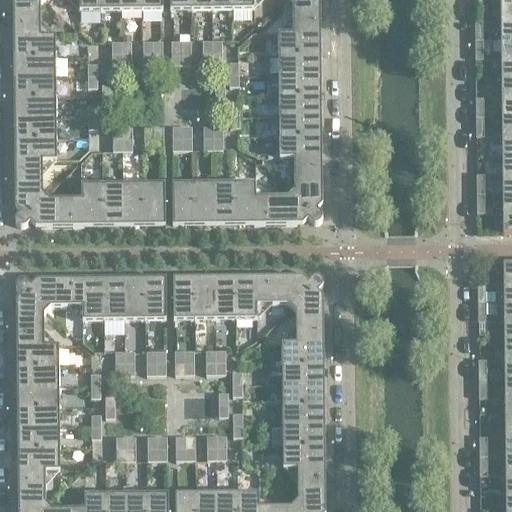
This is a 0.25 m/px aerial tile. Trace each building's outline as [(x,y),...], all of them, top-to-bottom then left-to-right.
[(41,40),(41,8),(44,5),(39,0),(12,0),(13,42),(15,42),(15,41),(41,41),(41,40)] [(101,15),(100,0),(80,0),(80,1),(79,1),(79,15),(101,15)] [(121,15),(121,0),(100,0),(101,15),(121,15)] [(142,14),(141,0),(121,0),(121,15),(142,14)] [(163,14),(162,0),(141,0),(142,14),(163,14)] [(191,14),(191,0),(169,0),(170,14),(191,14)] [(212,14),(211,0),(191,0),(191,14),(212,14)] [(232,14),(232,0),(211,0),(212,14),(232,14)] [(232,0),(232,14),(254,13),(253,0),(232,0)] [(320,39),(320,0),(290,0),(289,2),(292,5),(292,37),(292,38),(318,38),(318,39),(320,39)] [(511,5),(500,6),(500,22),(511,22),(511,5)] [(511,43),(511,22),(500,22),(500,44),(511,43)] [(483,44),(483,32),(475,32),(475,44),(483,44)] [(321,58),(320,39),(318,39),(318,38),(292,38),(292,37),(278,37),(278,59),(321,58)] [(56,61),(55,40),(55,39),(41,40),(41,41),(15,41),(15,42),(13,42),(13,61),(56,61)] [(511,43),(500,44),(501,66),(511,65),(511,43)] [(483,56),(483,44),(475,44),(475,56),(483,56)] [(153,58),(153,46),(143,46),(143,58),(153,58)] [(162,58),(162,46),(153,46),(153,58),(162,58)] [(181,58),(181,46),(171,46),(172,58),(181,58)] [(191,58),(191,46),(181,46),(181,58),(191,58)] [(212,58),(212,46),(203,46),(203,58),(212,58)] [(222,58),(222,46),(212,46),(212,58),(222,58)] [(122,59),(122,47),(112,47),(112,59),(122,59)] [(131,59),(131,47),(122,47),(122,59),(131,59)] [(153,70),(153,58),(143,58),(143,70),(153,70)] [(163,70),(162,58),(153,58),(153,70),(163,70)] [(181,70),(181,58),(172,58),(172,70),(181,70)] [(191,70),(191,58),(181,58),(181,70),(191,70)] [(212,70),(212,58),(203,58),(203,70),(212,70)] [(222,70),(222,58),(212,58),(212,70),(222,70)] [(321,79),(321,58),(278,59),(279,79),(321,79)] [(122,71),(122,59),(112,59),(112,71),(122,71)] [(131,71),(131,59),(122,59),(122,71),(131,71)] [(56,81),(56,61),(13,61),(14,82),(56,81)] [(511,82),(511,65),(501,66),(501,83),(511,82)] [(239,80),(239,67),(229,68),(229,80),(239,80)] [(97,81),(97,69),(88,69),(88,81),(97,81)] [(321,99),(321,79),(279,79),(279,100),(321,99)] [(239,91),(239,80),(229,80),(229,92),(239,91)] [(56,102),(56,81),(14,82),(14,102),(56,102)] [(97,93),(97,81),(88,81),(88,93),(97,93)] [(511,82),(501,83),(501,99),(511,99),(511,82)] [(225,100),(225,88),(215,88),(215,100),(225,100)] [(112,101),(111,89),(102,89),(102,101),(112,101)] [(321,120),(321,99),(279,100),(279,120),(321,120)] [(511,120),(511,99),(501,99),(501,121),(511,120)] [(225,112),(225,100),(215,100),(215,112),(225,112)] [(112,113),(112,101),(102,101),(102,113),(112,113)] [(56,122),(56,102),(14,102),(14,123),(56,122)] [(239,121),(239,109),(230,109),(230,121),(239,121)] [(484,122),(483,109),(476,110),(476,122),(484,122)] [(98,122),(97,110),(88,110),(88,122),(98,122)] [(322,140),(321,120),(279,120),(279,141),(322,140)] [(511,120),(501,121),(501,143),(511,142),(511,120)] [(239,133),(239,121),(230,121),(230,133),(239,133)] [(56,143),(56,122),(14,123),(14,143),(56,143)] [(98,134),(98,122),(88,122),(88,134),(98,134)] [(484,134),(484,122),(476,122),(476,134),(484,134)] [(182,143),(182,131),(172,131),(172,144),(182,143)] [(192,143),(191,131),(182,131),(182,143),(192,143)] [(213,143),(213,131),(203,131),(204,143),(213,143)] [(223,143),(223,131),(213,131),(213,143),(223,143)] [(123,144),(122,132),(113,132),(113,144),(123,144)] [(132,144),(132,132),(122,132),(123,144),(132,144)] [(154,144),(154,132),(144,132),(144,144),(154,144)] [(163,144),(163,132),(154,132),(154,144),(163,144)] [(322,159),(322,140),(279,141),(280,162),(294,162),(294,161),(320,161),(320,159),(322,159)] [(511,159),(511,142),(501,143),(502,160),(511,159)] [(57,165),(56,143),(14,143),(14,163),(16,163),(16,164),(42,164),(42,165),(57,165)] [(182,155),(182,143),(172,144),(173,156),(182,155)] [(192,155),(192,143),(182,143),(182,155),(192,155)] [(213,155),(213,143),(204,143),(204,155),(213,155)] [(223,155),(223,143),(213,143),(213,155),(223,155)] [(123,156),(123,144),(113,144),(113,156),(123,156)] [(132,156),(132,144),(123,144),(123,156),(132,156)] [(154,156),(154,144),(144,144),(144,156),(154,156)] [(163,156),(163,144),(154,144),(154,156),(163,156)] [(322,208),(322,160),(322,159),(320,159),(320,161),(294,161),(294,162),(294,194),(291,197),(321,226),(321,225),(322,223),(322,222),(322,221),(322,220),(322,219),(321,218),(317,213),(322,208)] [(511,159),(502,160),(502,176),(511,176),(511,159)] [(43,196),(42,165),(42,164),(16,164),(16,163),(14,163),(15,211),(20,216),(16,220),(16,221),(15,223),(15,224),(15,225),(15,226),(16,227),(16,228),(17,229),(46,200),(43,196)] [(511,197),(511,176),(502,176),(502,198),(511,197)] [(484,198),(484,186),(476,186),(476,198),(484,198)] [(194,230),(193,187),(172,188),(172,230),(194,230)] [(214,229),(214,187),(193,187),(194,230),(214,229)] [(235,229),(234,187),(214,187),(214,229),(235,229)] [(255,227),(255,201),(256,201),(256,187),(234,187),(235,229),(254,229),(254,227),(255,227)] [(103,231),(102,188),(81,188),(81,203),(82,203),(82,229),(84,229),(84,231),(103,231)] [(123,230),(123,188),(102,188),(103,231),(123,230)] [(144,230),(143,188),(123,188),(123,230),(144,230)] [(165,230),(165,207),(165,188),(143,188),(144,230),(165,230)] [(321,226),(291,197),(287,201),(256,201),(255,201),(255,227),(254,227),(254,229),(302,228),(307,223),(312,227),(313,228),(314,228),(316,228),(318,228),(320,227),(321,226)] [(511,197),(502,198),(502,220),(511,219),(511,197)] [(484,210),(484,198),(476,198),(477,210),(484,210)] [(82,229),(82,203),(81,203),(50,203),(46,200),(17,229),(18,230),(20,231),(22,231),(23,231),(25,231),(26,230),(30,226),(35,231),(84,231),(84,229),(82,229)] [(511,237),(511,219),(502,220),(502,237),(511,237)] [(511,267),(503,267),(503,285),(511,284),(511,267)] [(292,312),(321,282),(319,281),(318,280),(316,280),(314,280),(313,281),(312,282),(308,286),(303,280),(254,281),(254,283),(256,283),(256,309),(257,309),(288,309),(292,312)] [(215,324),(215,283),(215,281),(194,282),(194,284),(195,324),(215,324)] [(236,323),(235,283),(235,281),(215,281),(215,283),(215,324),(236,323)] [(256,309),(256,283),(254,283),(254,281),(235,281),(235,283),(236,323),(257,323),(257,309),(256,309)] [(124,325),(124,284),(124,282),(103,283),(103,285),(104,325),(124,325)] [(145,324),(144,284),(144,282),(124,282),(124,284),(124,325),(145,324)] [(166,324),(166,284),(166,282),(144,282),(144,284),(145,324),(166,324)] [(195,324),(194,284),(194,282),(173,282),(173,324),(195,324)] [(324,349),(323,306),(323,300),(318,295),(322,291),(322,290),(323,289),(323,287),(323,285),(322,283),(321,282),(292,312),(295,315),(296,347),(296,348),(322,348),(322,349),(324,349)] [(83,311),(83,285),(85,285),(84,283),(36,283),(31,289),(26,285),(25,284),(24,284),(23,283),(22,283),(20,284),(19,285),(18,285),(47,315),(51,311),(82,311),(83,311)] [(104,325),(103,285),(103,283),(84,283),(85,285),(83,285),(83,311),(82,311),(82,325),(104,325)] [(511,306),(511,284),(503,285),(503,307),(511,306)] [(44,351),(44,350),(44,318),(47,315),(18,285),(17,286),(16,288),(16,289),(16,290),(16,291),(16,292),(16,293),(17,294),(21,298),(16,304),(16,352),(18,352),(18,351),(44,351)] [(485,307),(485,295),(477,295),(478,307),(485,307)] [(511,306),(503,307),(503,328),(511,328),(511,306)] [(486,319),(485,307),(478,307),(478,319),(486,319)] [(324,368),(324,349),(322,349),(322,348),(296,348),(296,347),(282,347),(282,369),(324,368)] [(59,371),(59,350),(59,349),(44,350),(44,351),(18,351),(18,352),(16,352),(17,371),(59,371)] [(138,377),(146,377),(146,353),(138,353),(138,377)] [(156,368),(156,356),(146,356),(147,368),(156,368)] [(166,368),(166,356),(156,356),(156,368),(166,368)] [(184,368),(184,356),(175,356),(175,368),(184,368)] [(194,368),(194,356),(184,356),(184,368),(194,368)] [(216,368),(215,356),(206,356),(206,368),(216,368)] [(225,368),(225,356),(215,356),(216,368),(225,368)] [(125,369),(125,357),(115,357),(115,369),(125,369)] [(134,369),(134,357),(125,357),(125,369),(134,369)] [(156,380),(156,368),(147,368),(147,380),(156,380)] [(166,380),(166,368),(156,368),(156,380),(166,380)] [(184,380),(184,368),(175,368),(175,380),(184,380)] [(194,380),(194,368),(184,368),(184,380),(194,380)] [(216,380),(216,368),(206,368),(206,380),(216,380)] [(225,380),(225,368),(216,368),(216,380),(225,380)] [(324,389),(324,368),(282,369),(282,389),(324,389)] [(125,381),(125,369),(115,369),(115,381),(125,381)] [(135,381),(134,369),(125,369),(125,381),(135,381)] [(59,391),(59,371),(17,371),(17,392),(59,391)] [(486,383),(486,371),(478,372),(478,384),(486,383)] [(242,389),(242,377),(232,378),(233,390),(242,389)] [(100,391),(100,379),(91,379),(91,391),(100,391)] [(486,396),(486,383),(478,384),(479,396),(486,396)] [(242,401),(242,389),(233,390),(233,402),(242,401)] [(324,409),(324,389),(282,389),(282,410),(324,409)] [(59,412),(59,391),(17,392),(17,412),(59,412)] [(100,403),(100,391),(91,391),(91,403),(100,403)] [(228,410),(228,398),(218,398),(218,410),(228,410)] [(115,411),(115,399),(105,399),(105,411),(115,411)] [(325,430),(324,409),(282,410),(282,430),(325,430)] [(228,422),(228,410),(218,410),(219,422),(228,422)] [(115,423),(115,411),(105,411),(105,423),(115,423)] [(59,432),(59,412),(17,412),(17,433),(59,432)] [(242,430),(242,418),(233,419),(233,431),(242,430)] [(101,432),(101,420),(91,420),(91,432),(101,432)] [(242,442),(242,430),(233,431),(233,443),(242,442)] [(325,450),(325,430),(282,430),(283,451),(325,450)] [(60,453),(59,432),(17,433),(17,453),(60,453)] [(101,444),(101,432),(91,432),(92,444),(101,444)] [(185,453),(185,441),(176,441),(176,453),(185,453)] [(195,453),(195,441),(185,441),(185,453),(195,453)] [(216,453),(216,441),(207,441),(207,453),(216,453)] [(226,453),(226,441),(216,441),(216,453),(226,453)] [(126,454),(126,442),(116,442),(116,454),(126,454)] [(135,454),(135,442),(126,442),(126,454),(135,454)] [(157,454),(157,442),(147,442),(147,454),(157,454)] [(167,454),(167,442),(157,442),(157,454),(167,454)] [(487,461),(487,449),(479,449),(479,461),(487,461)] [(325,469),(325,450),(283,451),(283,472),(297,472),(297,471),(323,471),(323,469),(325,469)] [(60,475),(60,453),(17,453),(18,473),(20,472),(20,474),(46,474),(46,475),(60,475)] [(185,465),(185,453),(176,453),(176,465),(185,465)] [(195,465),(195,453),(185,453),(185,465),(195,465)] [(217,465),(216,453),(207,453),(207,465),(217,465)] [(226,465),(226,453),(216,453),(217,465),(226,465)] [(126,466),(126,454),(116,454),(116,466),(126,466)] [(136,466),(135,454),(126,454),(126,466),(136,466)] [(157,466),(157,454),(147,454),(148,466),(157,466)] [(167,466),(167,454),(157,454),(157,466),(167,466)] [(487,473),(487,461),(479,461),(479,473),(487,473)] [(325,511),(325,470),(325,469),(323,469),(323,471),(297,471),(297,472),(298,504),(294,507),(299,511),(325,511)] [(46,506),(46,475),(46,474),(20,474),(20,472),(18,473),(18,511),(46,511),(49,509),(46,506)] [(196,511),(196,497),(175,497),(175,511),(196,511)] [(217,511),(217,497),(196,497),(196,511),(217,511)] [(237,511),(237,497),(217,497),(217,511),(237,511)] [(258,511),(259,511),(259,497),(237,497),(237,511),(258,511)] [(105,511),(106,498),(84,498),(84,511),(105,511)] [(126,511),(126,498),(106,498),(105,511),(126,511)] [(146,511),(147,498),(126,498),(126,511),(146,511)] [(168,511),(168,498),(147,498),(146,511),(168,511)]
